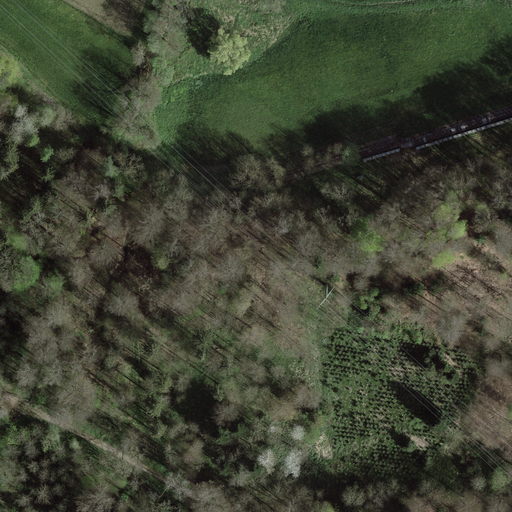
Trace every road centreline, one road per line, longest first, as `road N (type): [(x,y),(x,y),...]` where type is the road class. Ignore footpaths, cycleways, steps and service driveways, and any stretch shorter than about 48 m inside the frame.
road 1 (track): [(511,142),(382,201),(243,205),(165,189),(102,150),(0,57)]
road 2 (track): [(227,511),(0,390)]
